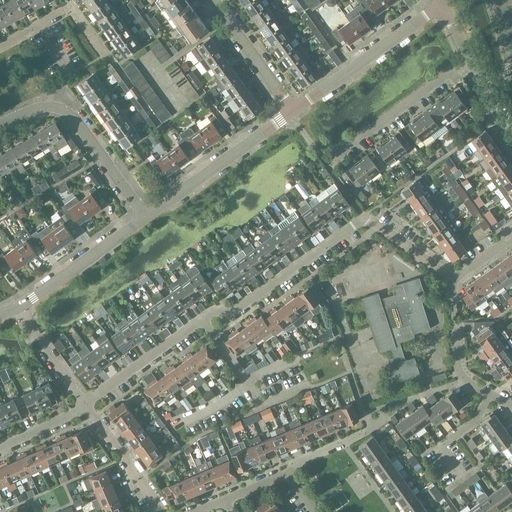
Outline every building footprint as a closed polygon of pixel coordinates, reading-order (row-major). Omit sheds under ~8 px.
[(15,0),(11,0),(5,4),(14,21),(24,16),(15,0)] [(28,0),(15,0),(24,16),(34,10),(28,0)] [(28,0),(34,10),(44,5),(41,0),(28,0)] [(89,0),(85,3),(91,12),(107,1),(106,0),(89,0)] [(108,0),(107,1),(91,12),(98,22),(114,10),(110,5),(112,3),(109,0),(108,0)] [(157,0),(164,9),(175,0),(157,0)] [(175,0),(164,9),(170,18),(189,4),(185,0),(175,0)] [(253,0),(244,7),(251,17),(265,7),(259,0),(253,0)] [(318,0),(313,0),(307,5),(311,10),(320,3),(318,0)] [(357,0),(360,4),(371,20),(372,20),(367,13),(372,9),(376,15),(387,7),(382,0),(365,0),(366,0),(365,0),(357,0)] [(127,4),(132,11),(136,8),(131,1),(127,4)] [(5,4),(0,6),(0,18),(5,27),(14,21),(5,4)] [(170,18),(176,26),(195,13),(189,4),(170,18)] [(345,15),(349,22),(360,37),(371,29),(367,23),(371,20),(360,4),(345,15)] [(251,17),(259,27),(272,17),(265,7),(251,17)] [(136,8),(132,11),(137,18),(141,15),(136,8)] [(98,22),(105,31),(120,19),(114,10),(98,22)] [(301,16),(306,23),(311,20),(305,12),(301,16)] [(176,26),(183,35),(202,21),(195,13),(176,26)] [(259,27),(266,37),(280,27),(276,22),(282,18),(279,13),(273,18),(272,17),(259,27)] [(120,19),(105,31),(111,40),(127,28),(123,24),(126,22),(123,18),(120,19)] [(140,22),(145,29),(149,26),(144,20),(140,22)] [(306,23),(313,33),(318,30),(311,20),(306,23)] [(202,21),(183,35),(189,44),(208,30),(202,21)] [(340,25),(331,31),(339,43),(345,39),(349,44),(360,37),(349,22),(342,27),(340,25)] [(266,37),(273,47),(287,37),(284,32),(289,28),(286,23),(280,28),(280,27),(266,37)] [(149,26),(145,29),(150,35),(153,33),(149,26)] [(111,40),(118,49),(133,37),(127,28),(111,40)] [(313,33),(321,44),(325,40),(318,30),(313,33)] [(273,47),(281,57),(295,47),(291,42),(298,36),(295,32),(287,37),(273,47)] [(133,37),(118,49),(125,58),(140,47),(136,41),(139,40),(136,36),(133,37)] [(196,47),(190,51),(199,62),(204,59),(211,53),(218,49),(210,38),(196,48),(196,47)] [(325,40),(321,44),(326,51),(331,48),(325,40)] [(150,49),(153,55),(163,48),(159,42),(150,49)] [(281,57),(288,67),(302,57),(302,58),(308,54),(303,48),(303,49),(299,44),(295,47),(281,57)] [(174,46),(170,49),(174,55),(178,52),(174,46)] [(153,55),(157,60),(167,52),(163,48),(153,55)] [(204,59),(199,62),(207,72),(211,69),(218,63),(225,59),(218,49),(211,53),(204,59)] [(333,50),(328,54),(330,57),(337,67),(342,63),(335,54),(333,50)] [(167,52),(157,60),(160,64),(170,57),(167,52)] [(288,67),(295,77),(309,68),(305,62),(311,58),(308,54),(302,58),(302,57),(288,67)] [(218,63),(211,69),(215,74),(213,76),(216,80),(219,79),(226,74),(232,69),(225,59),(218,63)] [(122,69),(126,74),(136,67),(132,62),(122,69)] [(309,68),(295,77),(303,88),(314,79),(316,82),(323,78),(317,69),(320,67),(316,62),(309,68)] [(185,63),(180,66),(185,72),(189,69),(185,63)] [(108,68),(112,74),(116,71),(112,66),(108,68)] [(126,74),(130,79),(140,72),(136,67),(126,74)] [(168,74),(171,79),(181,72),(177,67),(168,74)] [(219,79),(226,89),(240,79),(232,69),(219,79)] [(112,74),(119,83),(122,81),(116,71),(112,74)] [(187,75),(192,82),(198,78),(192,71),(187,75)] [(86,79),(78,85),(85,94),(93,88),(101,83),(98,78),(99,77),(96,72),(94,73),(86,79)] [(130,79),(133,84),(143,77),(140,72),(130,79)] [(171,79),(175,84),(185,77),(181,72),(171,79)] [(133,84),(137,89),(147,82),(143,77),(133,84)] [(175,84),(178,89),(188,82),(185,77),(175,84)] [(198,78),(192,82),(198,90),(203,86),(198,78)] [(226,89),(230,95),(226,98),(229,102),(233,99),(247,89),(240,79),(226,89)] [(93,88),(85,94),(91,104),(100,98),(108,92),(104,87),(106,85),(103,81),(101,83),(93,88)] [(119,83),(125,92),(129,90),(122,81),(119,83)] [(137,89),(140,94),(150,87),(147,82),(137,89)] [(178,89),(182,94),(192,86),(188,82),(178,89)] [(182,94),(186,98),(195,91),(192,86),(182,94)] [(133,87),(129,90),(133,95),(136,99),(140,97),(136,92),(133,87)] [(140,94),(144,99),(154,92),(150,87),(140,94)] [(460,87),(446,97),(458,115),(472,104),(460,87)] [(233,99),(240,109),(254,99),(247,89),(233,99)] [(206,92),(211,99),(214,96),(210,90),(206,92)] [(100,98),(91,104),(98,113),(106,107),(114,101),(111,96),(113,95),(109,91),(108,92),(100,98)] [(195,91),(186,98),(189,103),(199,96),(195,91)] [(144,99),(147,104),(157,96),(154,92),(144,99)] [(147,104),(151,108),(161,101),(157,96),(147,104)] [(214,96),(211,99),(215,106),(219,103),(214,96)] [(446,97),(432,107),(445,125),(458,115),(446,97)] [(132,101),(139,111),(142,108),(136,99),(132,101)] [(254,99),(240,109),(248,119),(262,109),(254,99)] [(106,107),(98,113),(105,122),(113,116),(121,110),(117,105),(119,104),(116,100),(114,101),(106,107)] [(151,108),(154,113),(164,106),(161,101),(151,108)] [(154,113),(158,118),(168,111),(164,106),(154,113)] [(432,107),(418,117),(431,135),(445,125),(432,107)] [(139,111),(145,120),(149,117),(142,108),(139,111)] [(105,122),(111,131),(127,119),(121,110),(105,122)] [(220,113),(225,120),(229,117),(224,110),(220,113)] [(168,111),(158,118),(161,123),(171,116),(168,111)] [(211,122),(200,130),(211,145),(222,137),(217,130),(222,127),(214,116),(209,120),(211,122)] [(229,117),(225,120),(232,130),(238,125),(231,116),(229,118),(229,117)] [(149,117),(145,120),(153,130),(156,127),(149,117)] [(431,135),(418,117),(404,128),(417,145),(431,135)] [(119,125),(111,131),(118,140),(134,128),(131,124),(133,122),(129,118),(127,119),(119,125)] [(473,123),(467,127),(472,133),(477,129),(473,123)] [(55,124),(44,130),(56,151),(67,144),(65,141),(55,124)] [(168,124),(164,127),(168,133),(172,129),(168,124)] [(134,128),(118,140),(125,149),(131,145),(141,138),(137,133),(139,131),(136,127),(134,128)] [(466,137),(458,143),(460,145),(472,136),(465,127),(461,130),(466,137)] [(188,129),(179,135),(182,139),(190,151),(195,147),(199,153),(211,145),(200,130),(194,134),(191,129),(188,129)] [(44,130),(33,137),(42,151),(48,147),(52,153),(56,151),(44,130)] [(400,131),(386,141),(398,159),(412,148),(400,131)] [(472,141),(478,150),(492,140),(486,131),(472,141)] [(153,134),(148,138),(154,146),(159,143),(153,134)] [(33,137),(23,143),(31,158),(42,151),(33,137)] [(179,145),(167,154),(178,168),(189,160),(185,154),(190,151),(182,139),(177,143),(179,145)] [(478,150),(484,159),(499,149),(492,140),(478,150)] [(386,141),(372,151),(385,169),(398,159),(386,141)] [(455,141),(450,144),(453,149),(458,146),(455,141)] [(23,143),(12,150),(20,162),(21,164),(27,160),(30,164),(34,162),(31,158),(23,143)] [(484,159),(491,168),(505,157),(499,149),(484,159)] [(12,150),(2,156),(10,170),(16,167),(17,168),(20,174),(25,171),(22,166),(21,164),(12,150)] [(372,151),(358,161),(371,179),(385,169),(372,151)] [(178,168),(167,154),(157,161),(152,155),(147,159),(158,174),(163,170),(167,176),(178,168)] [(2,156),(0,157),(0,176),(10,170),(2,156)] [(486,171),(492,180),(511,166),(505,157),(491,168),(486,171)] [(67,167),(72,174),(82,168),(80,164),(79,162),(78,160),(67,167)] [(371,179),(358,161),(344,172),(349,177),(357,189),(371,179)] [(492,180),(499,189),(511,178),(511,167),(511,166),(492,180)] [(61,170),(56,173),(61,180),(65,177),(61,170)] [(88,174),(98,188),(103,184),(93,170),(88,174)] [(61,180),(56,173),(52,175),(57,182),(61,180)] [(402,191),(408,200),(427,187),(421,177),(402,191)] [(511,178),(499,189),(505,197),(511,192),(511,178)] [(312,184),(309,180),(305,182),(314,194),(319,191),(313,183),(312,184)] [(396,183),(395,183),(399,188),(403,185),(405,184),(402,180),(399,182),(398,181),(396,183)] [(334,183),(325,190),(329,196),(340,211),(344,208),(345,209),(346,210),(351,206),(338,189),(334,183)] [(39,184),(34,187),(39,194),(43,192),(39,184)] [(91,194),(80,202),(90,216),(101,208),(97,203),(102,199),(94,187),(88,191),(91,194)] [(408,200),(415,209),(434,195),(427,187),(408,200)] [(462,188),(456,192),(462,201),(468,197),(462,188)] [(325,190),(316,196),(321,202),(333,219),(338,215),(337,215),(336,214),(340,211),(329,196),(325,190)] [(50,198),(47,193),(40,197),(44,203),(50,198)] [(361,193),(356,196),(360,201),(365,198),(361,193)] [(415,209),(421,218),(440,204),(434,195),(415,209)] [(316,196),(308,202),(312,208),(323,223),(327,220),(328,222),(333,219),(321,202),(316,196)] [(17,197),(13,199),(18,206),(22,204),(17,197)] [(60,208),(64,215),(70,222),(75,219),(79,224),(90,216),(80,202),(76,197),(73,199),(60,208)] [(464,202),(469,210),(474,206),(469,198),(464,202)] [(308,202),(299,209),(303,215),(315,232),(320,228),(319,226),(323,223),(312,208),(308,202)] [(421,218),(427,226),(446,213),(440,204),(421,218)] [(474,206),(469,210),(474,217),(479,213),(474,206)] [(22,207),(15,212),(20,218),(26,214),(22,207)] [(434,235),(452,222),(457,218),(451,210),(446,213),(427,226),(434,235)] [(485,214),(490,221),(495,218),(490,210),(485,214)] [(296,212),(287,218),(291,224),(296,231),(301,239),(306,236),(307,237),(306,238),(307,238),(312,234),(300,217),(296,212)] [(64,215),(48,226),(63,246),(74,238),(70,233),(75,229),(70,222),(64,215)] [(287,218),(278,225),(282,230),(287,238),(293,245),(294,247),(299,244),(299,243),(298,243),(297,242),(301,239),(296,231),(291,224),(287,218)] [(5,219),(0,222),(0,227),(2,230),(9,225),(5,219)] [(434,235),(440,244),(454,234),(459,230),(452,222),(434,235)] [(336,223),(331,226),(335,231),(339,228),(336,223)] [(482,227),(479,224),(471,230),(473,233),(482,227)] [(278,225),(269,231),(273,237),(278,244),(284,252),(293,245),(287,238),(282,230),(278,225)] [(36,230),(30,235),(34,241),(38,246),(42,253),(48,249),(52,254),(63,246),(48,226),(38,233),(36,230)] [(11,242),(15,249),(26,263),(37,255),(33,250),(38,246),(34,241),(30,235),(25,228),(19,232),(21,235),(11,242)] [(222,231),(217,234),(226,246),(229,243),(226,239),(227,237),(222,231)] [(269,231),(260,237),(265,243),(270,250),(277,260),(282,256),(281,256),(280,255),(284,252),(278,244),(273,237),(269,231)] [(319,233),(315,236),(320,243),(324,240),(319,233)] [(440,244),(446,253),(460,243),(454,234),(440,244)] [(251,243),(243,250),(247,256),(252,263),(259,273),(264,269),(263,269),(262,267),(267,264),(261,257),(256,249),(251,243)] [(265,243),(256,249),(261,257),(267,264),(271,261),(272,263),(271,263),(272,263),(277,260),(270,250),(265,243)] [(305,243),(300,246),(301,248),(304,252),(305,252),(309,249),(305,243)] [(460,243),(446,253),(453,262),(467,252),(460,243)] [(2,254),(0,256),(0,261),(3,266),(6,269),(11,265),(15,271),(26,263),(15,249),(4,257),(2,254)] [(243,250),(234,256),(238,262),(244,269),(249,277),(253,274),(254,275),(254,276),(259,273),(252,263),(247,256),(243,250)] [(296,251),(292,254),(296,260),(300,257),(296,251)] [(234,256),(225,262),(235,276),(242,285),(246,282),(246,281),(245,280),(249,277),(244,269),(238,262),(234,256)] [(500,263),(510,277),(511,279),(511,260),(509,256),(500,263)] [(215,267),(221,275),(232,290),(233,291),(242,285),(225,262),(224,261),(215,267)] [(500,263),(491,269),(502,283),(510,277),(500,263)] [(187,270),(186,274),(186,275),(187,274),(191,279),(202,294),(206,291),(207,293),(213,290),(200,273),(196,267),(192,267),(187,270)] [(483,276),(493,290),(495,293),(504,287),(502,283),(491,269),(483,276)] [(186,274),(178,279),(193,301),(195,303),(200,299),(198,297),(202,294),(191,279),(187,274),(186,275),(186,274)] [(139,281),(142,285),(147,282),(149,285),(152,283),(147,275),(145,276),(139,281)] [(221,275),(212,281),(217,289),(223,296),(232,290),(226,282),(221,275)] [(483,276),(474,282),(484,296),(493,290),(483,276)] [(385,367),(391,385),(420,375),(415,358),(405,361),(400,343),(415,338),(414,334),(431,329),(422,303),(427,301),(420,277),(392,286),(395,295),(382,299),(380,293),(362,299),(379,353),(392,349),(394,358),(390,359),(392,365),(385,367)] [(169,286),(174,292),(185,307),(193,301),(178,279),(169,286)] [(257,279),(253,282),(257,288),(261,285),(257,279)] [(484,296),(474,282),(465,288),(469,294),(463,298),(472,311),(487,300),(484,296)] [(309,288),(300,295),(314,315),(317,314),(319,312),(322,310),(323,308),(309,288)] [(160,291),(151,298),(156,305),(167,320),(171,317),(172,319),(177,315),(176,314),(165,298),(160,291)] [(174,292),(165,298),(176,314),(185,307),(174,292)] [(293,296),(289,299),(305,321),(308,320),(310,319),(312,317),(313,315),(314,315),(300,295),(295,299),(293,296)] [(151,298),(142,304),(147,311),(159,328),(164,325),(164,324),(163,323),(167,320),(156,305),(151,298)] [(289,303),(282,307),(296,327),(298,327),(300,326),(303,324),(305,321),(289,299),(287,301),(289,303)] [(272,312),(284,328),(287,333),(296,327),(282,307),(277,311),(275,309),(272,312)] [(498,315),(494,310),(490,313),(494,319),(498,315)] [(147,311),(138,318),(149,333),(154,330),(155,331),(154,331),(155,332),(159,328),(147,311)] [(134,312),(125,318),(130,324),(141,339),(149,333),(138,318),(134,312)] [(187,312),(183,315),(188,321),(192,318),(187,312)] [(262,316),(275,335),(284,328),(272,312),(270,313),(271,315),(265,320),(262,316)] [(255,317),(251,320),(264,337),(267,341),(275,335),(262,316),(257,320),(255,317)] [(125,318),(116,324),(121,330),(132,345),(136,342),(137,344),(142,341),(141,339),(130,324),(125,318)] [(179,318),(174,322),(179,328),(183,325),(179,318)] [(251,325),(244,329),(255,344),(264,337),(251,320),(249,322),(251,325)] [(475,336),(481,345),(500,331),(493,323),(474,323),(476,329),(472,332),(475,336)] [(166,328),(162,331),(162,332),(166,338),(167,338),(171,334),(166,328)] [(331,328),(326,330),(330,340),(335,338),(331,328)] [(237,330),(234,333),(246,350),(249,354),(258,347),(255,344),(244,329),(239,333),(237,330)] [(121,330),(112,337),(123,352),(132,345),(121,330)] [(481,345),(488,354),(506,340),(500,331),(481,345)] [(162,332),(158,334),(163,340),(166,338),(162,332)] [(104,333),(95,340),(100,346),(111,361),(120,354),(109,339),(104,333)] [(246,350),(234,333),(231,335),(233,338),(227,342),(237,357),(246,350)] [(329,340),(326,333),(317,336),(320,344),(329,340)] [(488,354),(494,362),(511,349),(511,348),(506,340),(488,354)] [(59,341),(54,345),(60,353),(66,349),(59,341)] [(283,345),(290,356),(296,352),(288,341),(283,345)] [(310,348),(308,343),(300,346),(302,351),(310,348)] [(207,346),(198,353),(208,367),(216,361),(219,366),(225,362),(213,345),(208,348),(207,346)] [(100,346),(91,352),(103,369),(108,366),(108,365),(107,365),(106,364),(111,361),(100,346)] [(277,350),(284,359),(289,355),(282,347),(277,350)] [(511,349),(494,362),(500,371),(511,362),(511,349)] [(271,350),(264,355),(271,364),(278,359),(271,350)] [(91,352),(82,359),(93,374),(97,371),(98,373),(103,369),(91,352)] [(78,353),(69,359),(73,365),(85,382),(90,378),(89,377),(93,374),(82,359),(78,353)] [(190,354),(187,356),(199,373),(203,377),(210,372),(207,368),(208,367),(198,353),(192,357),(190,354)] [(128,356),(124,359),(128,364),(129,365),(133,362),(128,356)] [(186,361),(180,365),(194,384),(203,377),(199,373),(187,356),(184,358),(186,361)] [(265,359),(257,365),(260,369),(269,365),(265,359)] [(255,362),(244,370),(244,371),(247,375),(247,374),(254,371),(260,369),(257,365),(255,362)] [(511,362),(500,371),(507,380),(511,376),(511,362)] [(169,369),(182,386),(185,390),(194,384),(180,365),(174,370),(173,367),(169,369)] [(169,374),(163,378),(173,393),(182,386),(169,369),(167,371),(169,374)] [(310,376),(313,383),(319,380),(316,373),(310,376)] [(432,378),(433,383),(446,379),(445,374),(432,378)] [(217,380),(225,390),(230,387),(222,377),(217,380)] [(152,382),(165,399),(167,403),(176,396),(173,393),(163,378),(157,382),(155,380),(152,382)] [(165,399),(152,382),(150,384),(152,386),(145,391),(156,406),(165,399)] [(35,390),(34,391),(43,410),(58,403),(56,397),(60,395),(56,386),(52,388),(49,383),(41,387),(39,386),(36,388),(35,390)] [(320,387),(323,395),(331,391),(330,388),(331,387),(329,383),(320,387)] [(211,390),(202,396),(203,398),(206,401),(207,403),(215,397),(211,390)] [(300,395),(305,405),(315,401),(310,390),(300,395)] [(34,391),(19,398),(28,417),(43,410),(34,391)] [(453,392),(444,399),(454,412),(468,402),(466,399),(460,402),(453,392)] [(143,396),(137,401),(140,405),(146,400),(143,396)] [(19,398),(4,405),(12,424),(28,417),(19,398)] [(180,401),(187,411),(193,408),(185,398),(180,401)] [(444,399),(435,405),(445,418),(454,412),(444,399)] [(142,409),(149,404),(146,400),(140,405),(139,405),(142,409)] [(345,407),(342,409),(349,426),(359,421),(350,400),(343,403),(345,407)] [(110,413),(116,422),(131,411),(124,402),(117,408),(115,404),(110,408),(112,412),(110,413)] [(4,405),(0,406),(0,429),(12,424),(4,405)] [(423,406),(436,425),(445,418),(435,405),(426,411),(423,406)] [(423,406),(414,413),(424,427),(432,421),(435,426),(436,425),(423,406)] [(261,412),(265,422),(274,418),(270,408),(261,412)] [(342,409),(332,413),(339,430),(349,426),(342,409)] [(119,430),(121,433),(137,420),(131,411),(116,422),(121,429),(119,430)] [(317,419),(312,422),(319,438),(329,434),(322,417),(319,411),(315,413),(317,419)] [(484,422),(481,424),(486,431),(487,433),(501,423),(500,421),(493,412),(482,420),(484,422)] [(258,413),(251,416),(252,417),(254,423),(261,420),(258,413)] [(332,413),(322,417),(329,434),(339,430),(332,413)] [(414,413),(405,419),(415,433),(424,427),(414,413)] [(254,423),(253,421),(252,417),(251,416),(243,420),(246,427),(254,423)] [(159,417),(155,420),(161,429),(165,426),(163,423),(159,417)] [(297,428),(292,430),(300,447),(309,443),(302,426),(299,418),(294,420),(297,428)] [(415,433),(405,419),(396,426),(406,440),(415,433)] [(126,435),(129,440),(144,429),(137,420),(121,433),(123,437),(126,435)] [(240,421),(232,425),(234,429),(237,428),(238,431),(244,429),(240,421)] [(312,422),(302,426),(309,443),(319,438),(312,422)] [(501,423),(487,433),(491,438),(494,442),(508,432),(505,428),(501,423)] [(131,447),(133,450),(151,438),(144,429),(129,440),(134,445),(131,447)] [(292,430),(282,434),(290,451),(300,447),(292,430)] [(83,431),(73,435),(80,451),(85,449),(87,453),(96,449),(91,437),(88,431),(84,433),(83,431)] [(494,442),(488,446),(490,449),(494,455),(500,451),(502,450),(511,444),(510,443),(511,441),(511,438),(509,435),(508,432),(494,442)] [(282,434),(272,438),(280,455),(290,451),(282,434)] [(65,435),(62,437),(70,456),(80,451),(73,435),(66,438),(65,435)] [(200,438),(204,449),(211,446),(209,441),(206,435),(200,438)] [(60,441),(53,444),(60,460),(70,456),(62,437),(58,438),(60,441)] [(359,447),(366,456),(379,446),(373,437),(359,447)] [(138,452),(142,458),(157,447),(151,438),(133,450),(136,454),(138,452)] [(272,438),(263,443),(270,460),(280,455),(272,438)] [(240,445),(243,451),(250,468),(260,464),(253,447),(247,449),(243,441),(239,443),(240,445)] [(511,444),(502,450),(508,458),(511,455),(511,441),(510,443),(511,444)] [(263,443),(253,447),(260,464),(270,460),(263,443)] [(45,444),(41,446),(50,465),(60,460),(53,444),(46,447),(45,444)] [(238,453),(232,455),(240,472),(250,468),(243,451),(240,445),(235,447),(238,453)] [(39,450),(33,453),(40,469),(50,465),(41,446),(38,448),(39,450)] [(366,456),(372,465),(386,455),(379,446),(366,456)] [(157,447),(142,458),(149,466),(151,465),(153,468),(158,464),(156,461),(164,456),(157,447)] [(26,453),(22,455),(31,474),(40,469),(33,453),(27,456),(26,453)] [(20,459),(14,462),(21,479),(26,477),(29,482),(34,480),(31,474),(22,455),(19,456),(20,459)] [(372,465),(378,474),(392,464),(386,455),(372,465)] [(225,463),(220,465),(227,482),(237,477),(228,456),(223,458),(225,463)] [(385,469),(378,474),(384,482),(398,473),(397,471),(403,467),(398,460),(392,464),(385,469)] [(6,462),(2,464),(14,489),(17,488),(15,482),(21,479),(14,462),(7,465),(6,462)] [(94,462),(85,465),(88,472),(97,468),(94,462)] [(161,467),(166,473),(174,468),(169,462),(161,467)] [(213,468),(210,462),(208,463),(217,486),(227,482),(220,465),(213,468)] [(88,472),(85,465),(84,463),(78,466),(82,475),(88,472)] [(208,463),(198,467),(207,490),(217,486),(208,463)] [(14,489),(2,464),(0,464),(0,467),(0,468),(0,485),(1,487),(6,485),(9,491),(14,489)] [(188,472),(190,478),(197,494),(207,490),(198,467),(188,472)] [(84,481),(88,491),(94,489),(114,481),(112,477),(109,478),(106,471),(84,481)] [(384,482),(391,491),(405,481),(398,473),(384,482)] [(66,475),(59,478),(61,484),(68,481),(66,475)] [(190,478),(180,482),(187,498),(197,494),(190,478)] [(94,489),(99,499),(115,492),(113,485),(115,484),(114,481),(94,489)] [(391,491),(397,500),(411,490),(405,481),(391,491)] [(187,498),(180,482),(163,489),(168,500),(174,497),(177,503),(187,498)] [(458,486),(455,489),(459,494),(462,492),(468,487),(464,482),(458,486)] [(511,492),(506,485),(497,492),(507,505),(511,501),(511,492)] [(451,491),(448,494),(452,499),(455,497),(459,494),(455,489),(451,491)] [(32,490),(26,492),(29,498),(35,496),(32,490)] [(397,500),(403,509),(417,499),(411,490),(397,500)] [(92,502),(96,511),(122,501),(121,497),(118,498),(115,492),(99,499),(92,502)] [(497,492),(488,498),(498,511),(507,505),(497,492)] [(25,494),(17,497),(20,502),(27,499),(25,494)] [(264,503),(257,508),(259,511),(268,511),(277,506),(276,505),(274,502),(272,498),(270,500),(266,496),(262,499),(264,503)] [(11,498),(3,501),(6,509),(14,505),(11,498)] [(488,498),(480,504),(485,511),(497,511),(498,511),(488,498)] [(81,499),(73,502),(76,508),(81,506),(83,505),(81,499)] [(403,509),(405,511),(417,511),(423,508),(417,499),(403,509)] [(96,511),(123,511),(124,511),(121,505),(124,504),(122,501),(96,511)]
